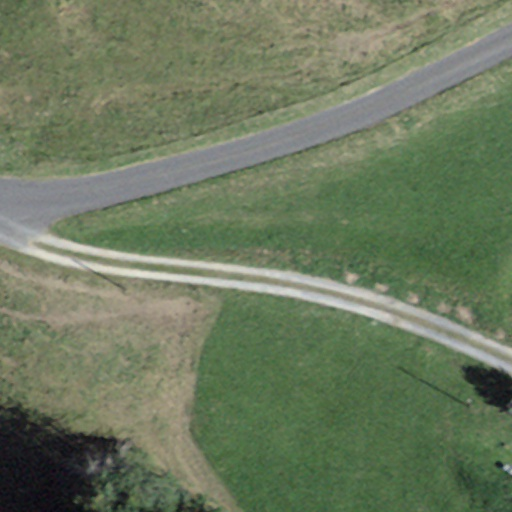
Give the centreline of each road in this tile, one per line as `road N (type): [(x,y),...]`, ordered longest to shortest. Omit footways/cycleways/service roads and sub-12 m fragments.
road 1 (unclassified): [(511,39),(360,111),(147,177),(51,197),(0,196)]
road 2 (track): [(0,222),(38,244),(133,264),(280,279),(399,312),(511,361)]
